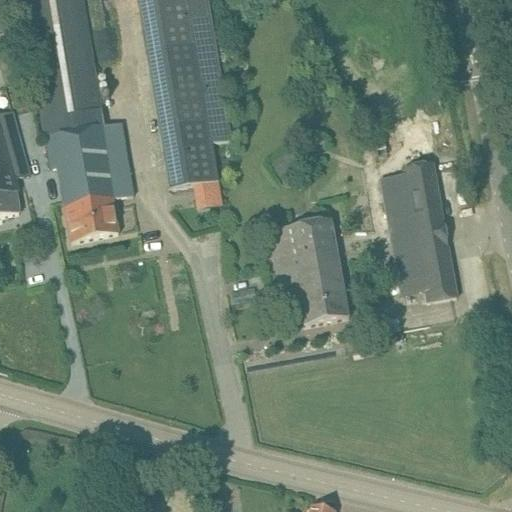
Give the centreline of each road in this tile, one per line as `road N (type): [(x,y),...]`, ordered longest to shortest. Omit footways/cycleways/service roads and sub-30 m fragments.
road 1 (tertiary): [(451,511),(0,394)]
road 2 (unclassified): [(511,238),(461,0)]
